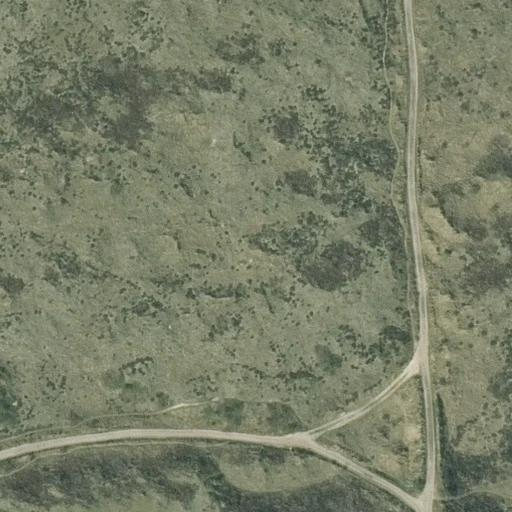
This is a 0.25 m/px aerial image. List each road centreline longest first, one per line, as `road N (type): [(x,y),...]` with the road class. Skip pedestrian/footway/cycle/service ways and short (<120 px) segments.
road 1 (unknown): [(406,0),(423,356)]
road 2 (unknown): [(0,457),(123,433),(296,443)]
road 3 (unknown): [(296,443),(376,403),(423,356)]
road 4 (unknown): [(423,356),(427,511)]
road 5 (unknown): [(296,443),(360,470),(413,511)]
